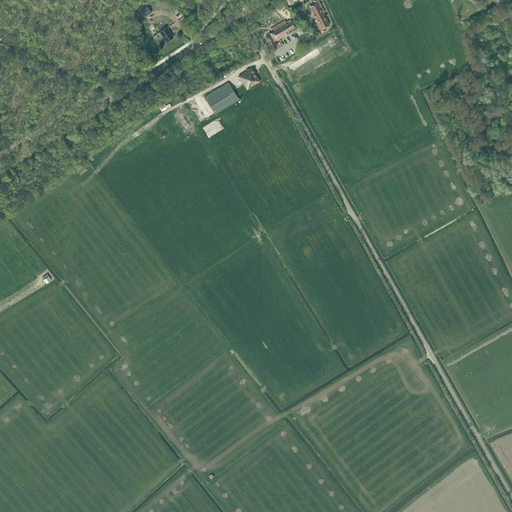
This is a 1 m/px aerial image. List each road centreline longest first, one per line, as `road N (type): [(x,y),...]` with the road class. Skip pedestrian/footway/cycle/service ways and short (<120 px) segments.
road 1 (unclassified): [(511,497),(241,15)]
road 2 (unclassified): [(113,100),(241,15)]
road 3 (unclassified): [(0,170),(113,100)]
road 4 (unclassified): [(113,100),(0,31)]
